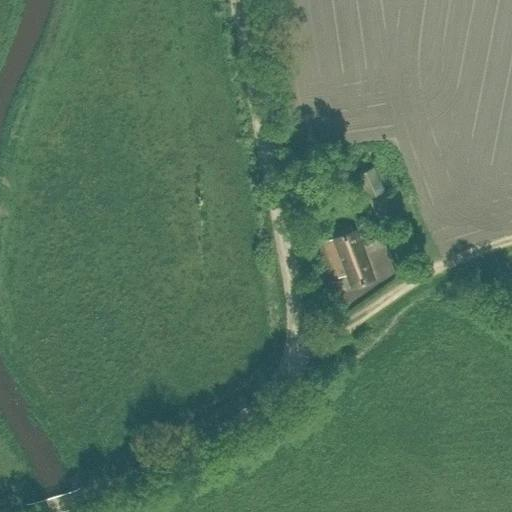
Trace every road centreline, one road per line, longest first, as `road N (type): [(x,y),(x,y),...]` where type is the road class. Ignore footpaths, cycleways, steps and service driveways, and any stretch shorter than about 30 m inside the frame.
road 1 (unclassified): [(511,236),(474,245),(400,288),(304,353),(275,392),(208,439),(81,493)]
road 2 (track): [(304,353),(243,0)]
